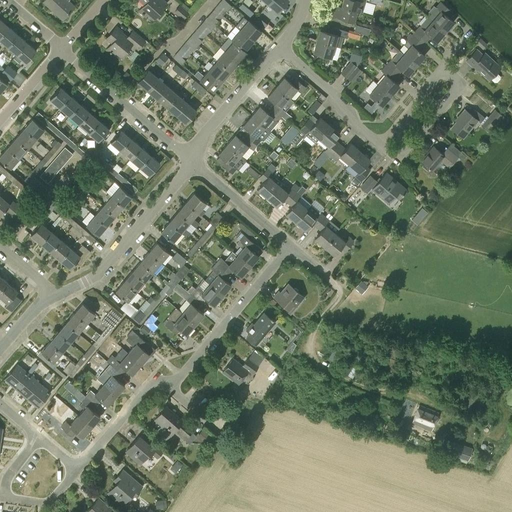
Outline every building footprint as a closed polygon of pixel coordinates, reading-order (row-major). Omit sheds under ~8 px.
[(62,19),(74,7),(66,0),(45,0),(43,2),(62,19)] [(138,0),(138,1),(143,5),(139,10),(146,16),(150,11),(156,15),(166,3),(162,0),(138,0)] [(221,0),(214,8),(223,15),(231,5),(224,0),(221,0)] [(270,0),(268,3),(277,11),(286,0),(270,0)] [(356,11),(356,12),(361,13),(364,0),(342,0),(341,6),(340,7),(356,11)] [(428,16),(445,31),(453,22),(447,16),(451,11),(440,1),(428,16)] [(244,12),(247,8),(241,3),(238,7),(244,12)] [(182,19),(188,12),(179,4),(173,12),(182,19)] [(340,7),(341,6),(336,5),(332,18),(342,21),(343,19),(353,22),(356,12),(356,11),(340,7)] [(214,25),(223,15),(214,8),(206,18),(214,25)] [(247,8),(244,12),(249,17),(253,12),(247,8)] [(436,41),(445,31),(428,16),(414,32),(425,41),(430,36),(436,41)] [(206,35),(214,25),(206,18),(197,28),(206,35)] [(263,29),(266,24),(261,19),(257,24),(263,29)] [(239,31),(251,42),(260,31),(248,20),(239,31)] [(0,40),(7,46),(18,35),(8,26),(0,35),(0,40)] [(123,53),(132,42),(121,33),(122,32),(116,27),(106,39),(111,43),(106,49),(114,56),(119,49),(123,53)] [(197,45),(206,35),(197,28),(189,37),(197,45)] [(316,42),(334,47),(334,46),(339,47),(342,36),(337,35),(319,29),(316,42)] [(244,50),(251,42),(239,31),(231,40),(233,41),(232,42),(243,51),(245,53),(246,52),(244,50)] [(418,50),(425,41),(414,32),(403,44),(408,48),(403,54),(416,65),(424,55),(418,50)] [(16,55),(27,42),(18,35),(7,46),(16,54),(16,55)] [(189,54),(197,45),(189,37),(181,47),(189,54)] [(482,49),(486,45),(480,38),(476,42),(482,49)] [(16,55),(16,54),(13,58),(18,62),(21,59),(26,63),(36,50),(27,42),(16,55)] [(237,63),(245,53),(243,51),(232,42),(224,52),(237,63)] [(330,58),(334,47),(316,42),(312,52),(330,58)] [(181,64),(189,54),(181,47),(173,57),(181,64)] [(482,55),(476,50),(466,61),(472,67),(473,65),(488,80),(490,78),(494,82),(496,82),(499,78),(499,76),(495,72),(500,67),(485,53),(482,55)] [(161,65),(164,61),(168,57),(162,52),(158,57),(155,60),(161,65)] [(228,72),(237,63),(224,52),(216,61),(213,58),(213,59),(228,72)] [(407,75),(416,65),(403,54),(398,60),(393,56),(385,65),(397,75),(401,69),(407,75)] [(220,82),(228,72),(213,59),(210,62),(213,65),(207,71),(220,82)] [(346,78),(356,66),(350,61),(340,73),(346,78)] [(178,73),(181,69),(176,64),(172,69),(178,73)] [(392,80),(397,75),(385,65),(381,71),(385,75),(377,84),(390,95),(398,86),(392,80)] [(362,71),(356,66),(346,78),(352,82),(361,72),(362,71)] [(4,68),(0,73),(10,81),(13,77),(4,68)] [(181,69),(178,73),(183,78),(187,73),(181,69)] [(147,90),(157,78),(148,70),(137,82),(147,90)] [(212,91),(220,82),(207,71),(204,76),(201,73),(197,77),(200,80),(212,91)] [(288,98),(289,98),(297,88),(301,92),(305,87),(295,79),(291,84),(283,77),(275,87),(288,98)] [(157,99),(167,86),(157,78),(147,90),(157,99)] [(197,90),(201,85),(195,80),(191,85),(197,90)] [(382,105),(390,95),(377,84),(369,94),(382,105)] [(201,85),(197,90),(202,95),(206,90),(201,85)] [(166,107),(177,94),(167,86),(157,99),(166,107)] [(59,107),(69,95),(59,87),(49,99),(59,107)] [(293,102),(289,98),(288,98),(275,87),(267,96),(280,107),(285,102),(289,106),(293,102)] [(176,115),(186,103),(177,94),(166,107),(176,115)] [(69,115),(79,104),(69,95),(59,107),(69,115)] [(372,107),(367,102),(364,107),(369,111),(372,107)] [(186,103),(176,115),(185,123),(196,111),(186,103)] [(79,124),(89,112),(79,104),(69,115),(79,124)] [(311,105),(307,110),(312,115),(316,109),(311,105)] [(264,127),(264,126),(272,117),(259,106),(251,116),(264,127)] [(483,115),(475,108),(471,112),(479,119),(483,115)] [(462,137),(477,120),(464,109),(457,117),(458,118),(450,127),(462,137)] [(497,126),(505,118),(495,109),(487,117),(497,126)] [(44,124),(48,120),(38,112),(35,115),(44,124)] [(88,132),(98,120),(89,112),(79,124),(88,132)] [(270,132),(264,126),(264,127),(251,116),(243,125),(250,132),(246,136),(257,145),(261,140),(263,140),(270,132)] [(314,143),(318,138),(329,125),(319,117),(308,130),(305,134),(299,130),(291,140),(296,144),(304,134),(314,143)] [(24,128),(35,138),(43,129),(32,119),(24,128)] [(54,132),(57,129),(48,120),(44,124),(54,132)] [(98,120),(88,132),(98,140),(108,129),(98,120)] [(329,125),(318,138),(328,146),(339,134),(329,125)] [(27,147),(35,138),(24,128),(15,137),(27,147)] [(64,141),(67,137),(57,129),(54,132),(64,141)] [(120,149),(130,138),(124,133),(120,130),(110,141),(120,149)] [(257,145),(246,136),(242,141),(235,134),(226,144),(240,155),(247,146),(252,150),(257,145)] [(289,141),(283,136),(280,139),(286,145),(289,141)] [(18,158),(27,147),(15,137),(7,148),(18,158)] [(73,149),(76,145),(67,137),(64,141),(73,149)] [(130,158),(140,147),(130,138),(120,149),(130,158)] [(49,151),(52,154),(61,144),(57,141),(49,151)] [(348,164),(359,151),(350,143),(339,156),(348,164)] [(246,160),(240,155),(226,144),(218,154),(223,157),(219,162),(232,173),(236,169),(237,170),(246,160)] [(76,145),(73,149),(83,158),(86,154),(76,145)] [(431,171),(444,156),(433,146),(420,161),(431,171)] [(60,151),(68,158),(72,154),(64,147),(60,151)] [(140,167),(150,156),(140,147),(130,158),(140,167)] [(0,159),(9,168),(18,158),(7,148),(0,155),(0,159)] [(102,165),(105,162),(100,157),(103,153),(98,148),(91,156),(102,165)] [(44,163),(52,154),(49,151),(40,160),(44,163)] [(65,162),(68,158),(60,151),(57,155),(65,162)] [(329,156),(323,151),(313,163),(319,168),(329,156)] [(359,151),(348,164),(358,172),(369,159),(359,151)] [(61,166),(65,162),(57,155),(53,159),(61,166)] [(150,156),(140,167),(149,175),(159,163),(150,156)] [(58,170),(61,166),(53,159),(50,163),(58,170)] [(36,173),(44,163),(40,160),(32,170),(36,173)] [(112,174),(116,171),(112,168),(114,165),(110,162),(108,164),(105,162),(102,165),(112,174)] [(54,174),(58,170),(50,163),(46,167),(54,174)] [(266,197),(279,181),(275,178),(273,180),(268,176),(271,172),(275,167),(271,163),(266,168),(261,174),(258,178),(263,182),(257,189),(266,197)] [(51,178),(54,174),(46,167),(43,171),(51,178)] [(127,177),(130,172),(122,167),(119,172),(127,177)] [(255,178),(259,174),(250,167),(246,171),(255,178)] [(11,181),(14,178),(5,169),(2,173),(11,181)] [(33,176),(36,173),(32,170),(24,180),(38,193),(44,186),(33,176)] [(92,180),(96,183),(104,173),(101,170),(92,180)] [(47,183),(51,178),(43,171),(39,176),(47,183)] [(123,184),(126,180),(116,171),(112,174),(123,184)] [(398,198),(405,190),(386,173),(372,189),(388,203),(394,195),(398,198)] [(366,193),(377,181),(370,175),(359,187),(366,193)] [(14,178),(11,181),(21,190),(24,186),(14,178)] [(88,193),(96,183),(92,180),(84,190),(88,193)] [(126,180),(123,184),(134,193),(137,189),(126,180)] [(279,181),(266,197),(276,206),(287,193),(282,188),(284,185),(280,182),(279,181)] [(297,190),(302,193),(306,187),(301,184),(297,190)] [(111,196),(122,206),(131,196),(119,186),(111,196)] [(79,203),(88,193),(84,190),(76,199),(79,203)] [(0,214),(4,210),(11,217),(19,207),(2,192),(0,194),(0,214)] [(185,203),(197,212),(200,215),(204,211),(200,208),(205,202),(193,193),(185,203)] [(114,216),(122,206),(111,196),(102,206),(114,216)] [(319,211),(324,206),(314,198),(310,203),(319,211)] [(71,212),(79,203),(76,199),(67,209),(71,212)] [(62,217),(65,213),(50,200),(42,210),(47,215),(51,211),(53,209),(62,217)] [(295,222),(306,209),(296,201),(285,214),(295,222)] [(192,218),(197,212),(185,203),(177,212),(188,222),(189,222),(195,227),(199,223),(192,218)] [(105,226),(114,216),(102,206),(94,216),(105,226)] [(421,207),(416,214),(422,218),(427,212),(421,207)] [(306,209),(295,222),(304,230),(316,217),(306,209)] [(47,215),(52,220),(57,215),(51,211),(47,215)] [(42,220),(45,216),(40,212),(31,222),(35,225),(41,219),(42,220)] [(184,227),(188,222),(177,212),(169,222),(180,232),(187,237),(190,233),(184,227)] [(211,225),(215,228),(223,217),(218,213),(217,212),(209,222),(211,224),(211,225)] [(72,225),(75,222),(65,213),(62,217),(72,225)] [(97,235),(105,226),(94,216),(86,225),(97,235)] [(82,234),(85,230),(75,222),(72,225),(82,234)] [(172,241),(180,232),(169,222),(160,232),(172,241)] [(40,243),(50,231),(40,223),(30,234),(40,243)] [(206,237),(215,228),(211,225),(203,234),(206,237)] [(252,238),(254,234),(243,225),(240,228),(252,238)] [(323,246),(335,233),(325,225),(314,238),(323,246)] [(85,230),(82,234),(91,242),(94,238),(85,230)] [(50,251),(60,239),(50,231),(40,243),(50,251)] [(236,256),(249,267),(258,256),(250,250),(255,244),(240,232),(235,237),(239,240),(236,243),(242,248),(236,256)] [(335,233),(323,246),(333,254),(344,241),(335,233)] [(198,246),(206,237),(203,234),(195,244),(198,246)] [(59,259),(69,248),(60,239),(50,251),(59,259)] [(159,263),(168,252),(156,242),(147,253),(159,263)] [(69,248),(59,259),(69,268),(75,261),(79,265),(90,252),(82,244),(75,252),(69,248)] [(197,248),(198,246),(195,244),(186,254),(180,248),(175,253),(185,261),(197,248)] [(151,273),(159,263),(147,253),(139,263),(151,273)] [(183,264),(185,261),(175,253),(171,257),(181,266),(174,274),(172,271),(171,273),(179,280),(189,270),(183,264)] [(241,276),(249,267),(236,256),(228,265),(241,276)] [(147,277),(151,273),(139,263),(131,272),(143,282),(144,281),(147,284),(151,280),(147,277)] [(208,285),(221,296),(230,285),(213,270),(210,273),(214,277),(208,285)] [(135,291),(143,282),(131,272),(123,282),(140,297),(141,295),(135,291)] [(177,283),(179,280),(171,273),(167,276),(170,279),(165,285),(168,288),(169,287),(172,289),(172,288),(177,283)] [(354,288),(360,293),(366,285),(361,280),(354,288)] [(7,282),(0,290),(0,296),(7,303),(17,291),(7,282)] [(135,302),(140,297),(123,282),(115,291),(131,304),(133,301),(135,302)] [(172,289),(177,292),(181,287),(177,283),(172,288),(173,289),(172,289)] [(303,297),(287,284),(280,293),(278,291),(273,297),(288,310),(293,304),(296,306),(303,297)] [(161,297),(168,288),(165,285),(157,294),(161,297)] [(214,305),(221,296),(208,285),(201,294),(214,305)] [(152,307),(161,297),(157,294),(153,299),(150,296),(146,301),(149,303),(149,304),(152,307)] [(73,314),(85,323),(94,313),(82,303),(73,314)] [(181,314),(194,325),(203,314),(190,303),(181,314)] [(138,324),(152,307),(149,304),(142,312),(138,308),(131,317),(138,324)] [(99,335),(103,339),(121,317),(111,308),(101,321),(107,326),(99,335)] [(255,345),(275,323),(263,313),(251,327),(249,325),(245,329),(249,333),(246,337),(255,345)] [(77,333),(85,323),(73,314),(65,323),(77,333)] [(186,333),(194,325),(181,314),(174,322),(169,318),(164,324),(176,334),(180,329),(186,333)] [(69,342),(77,333),(65,323),(57,332),(69,342)] [(126,353),(139,365),(149,354),(142,349),(147,343),(131,330),(126,335),(128,337),(125,340),(133,346),(126,353)] [(61,352),(69,342),(57,332),(49,342),(61,352)] [(95,348),(103,339),(99,335),(91,345),(95,348)] [(290,353),(295,344),(292,341),(286,349),(290,353)] [(56,357),(61,352),(49,342),(41,352),(52,361),(49,365),(53,369),(60,361),(56,357)] [(87,358),(95,348),(91,345),(83,355),(87,358)] [(131,374),(139,365),(126,353),(118,362),(131,374)] [(79,368),(87,358),(83,355),(75,364),(79,368)] [(238,383),(248,370),(232,358),(222,372),(238,383)] [(17,363),(4,379),(15,388),(28,373),(26,371),(17,363)] [(71,377),(79,368),(75,364),(67,374),(71,377)] [(28,373),(15,388),(26,397),(39,382),(29,374),(28,373)] [(102,385),(115,396),(124,386),(111,374),(102,385)] [(68,381),(63,386),(72,393),(76,388),(71,384),(68,381)] [(39,382),(26,397),(37,407),(50,392),(39,382)] [(107,405),(115,396),(102,385),(94,394),(107,405)] [(469,408),(479,394),(473,390),(463,404),(469,408)] [(90,428),(99,417),(86,405),(82,401),(79,405),(83,409),(77,416),(90,428)] [(431,430),(438,413),(418,405),(411,422),(431,430)] [(191,431),(181,421),(181,420),(165,406),(155,418),(162,425),(157,430),(166,438),(173,430),(183,440),(184,439),(191,431)] [(82,436),(90,428),(77,416),(69,425),(65,421),(60,427),(72,436),(76,431),(82,436)] [(392,426),(387,422),(381,429),(386,433),(392,426)] [(206,445),(214,437),(204,428),(196,436),(189,443),(192,446),(198,439),(206,445)] [(148,445),(139,436),(126,451),(139,463),(150,451),(156,457),(163,449),(153,439),(148,445)] [(469,460),(471,453),(470,453),(472,448),(448,440),(443,452),(459,458),(458,460),(466,463),(467,460),(467,461),(468,459),(469,460)] [(488,445),(484,448),(485,452),(489,454),(493,451),(492,447),(488,445)] [(123,507),(126,504),(134,495),(141,486),(122,469),(113,480),(116,483),(108,493),(123,507)] [(108,511),(111,509),(98,498),(86,511),(108,511)]
